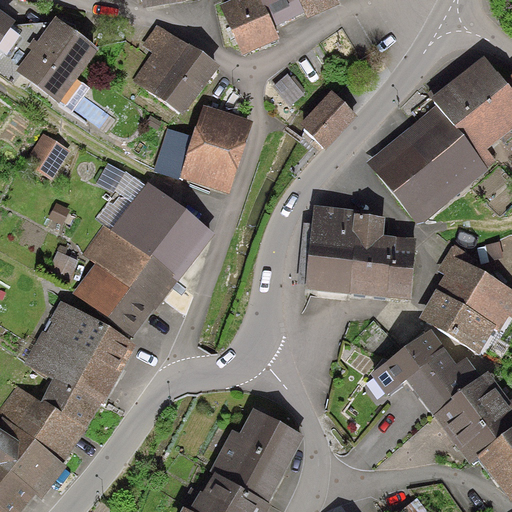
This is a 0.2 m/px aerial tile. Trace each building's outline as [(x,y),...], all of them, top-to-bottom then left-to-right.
[(141,0),(144,12),(205,0),(141,0)] [(234,0),(217,8),(240,61),(312,30),(309,24),(343,9),(338,0),(234,0)] [(0,50),(16,25),(0,14),(0,50)] [(98,53),(55,21),(16,73),(59,104),(98,53)] [(217,70),(155,28),(140,49),(153,57),(132,88),(182,122),(217,70)] [(511,89),(504,80),(484,55),(431,97),(436,105),(489,169),(497,161),(489,151),(511,133),(511,89)] [(274,86),(291,106),(305,94),(288,74),(274,86)] [(354,114),(332,95),(302,129),(323,148),(354,114)] [(489,169),(436,105),(401,134),(454,198),(489,169)] [(253,127),(204,109),(178,180),(227,198),(253,127)] [(425,222),(454,198),(401,134),(367,162),(417,224),(425,222)] [(69,155),(43,137),(25,162),(51,180),(69,155)] [(215,233),(147,181),(111,229),(179,280),(215,233)] [(354,209),(314,205),(305,289),(349,294),(349,292),(410,298),(417,239),(384,235),(386,216),(354,213),(354,209)] [(111,229),(103,225),(82,255),(95,262),(67,303),(131,339),(179,280),(111,229)] [(78,262),(57,253),(48,274),(68,283),(78,262)] [(511,291),(454,261),(422,321),(485,355),(505,318),(511,322),(511,291)] [(67,303),(60,301),(23,363),(52,378),(101,403),(105,404),(136,344),(131,339),(67,303)] [(427,326),(366,374),(385,399),(407,382),(470,461),(477,455),(511,499),(511,411),(469,357),(458,366),(427,326)] [(101,403),(52,378),(41,401),(17,385),(0,408),(0,413),(64,463),(101,403)] [(268,511),(306,440),(251,412),(239,434),(232,431),(208,478),(215,481),(208,494),(198,489),(185,511),(268,511)] [(0,464),(36,492),(43,498),(68,466),(64,463),(0,413),(0,464)] [(0,511),(1,511),(21,511),(36,492),(0,464),(0,511)]
